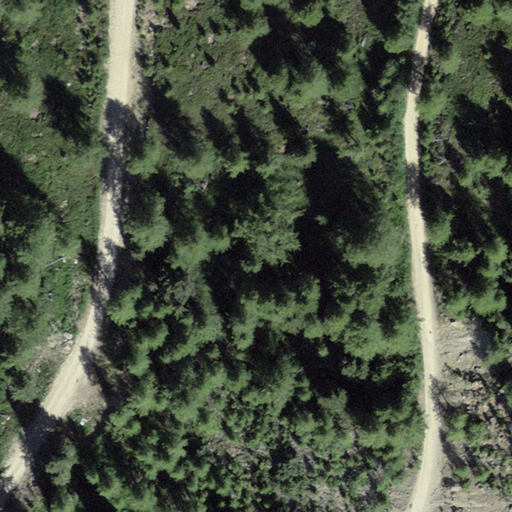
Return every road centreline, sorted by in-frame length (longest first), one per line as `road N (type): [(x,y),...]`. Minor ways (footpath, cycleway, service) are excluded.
road 1 (track): [(0,498),(77,371),(97,319),(110,251),(123,0)]
road 2 (track): [(419,511),(433,381),(411,192),(425,0)]
